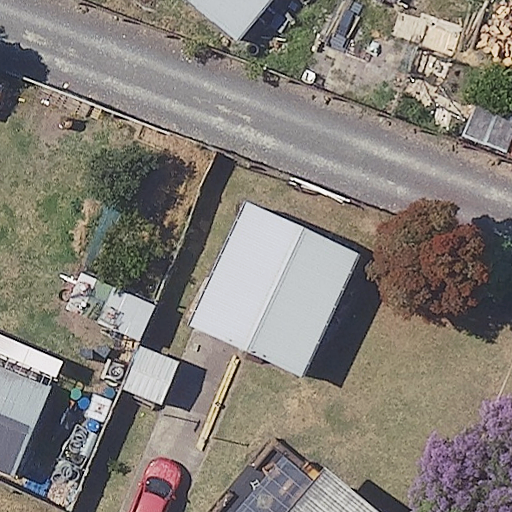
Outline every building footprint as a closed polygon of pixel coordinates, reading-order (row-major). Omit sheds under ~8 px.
[(262,0),(181,0),(232,39),(262,0)] [(412,41),(326,20),(312,77),(398,98),(412,41)] [(350,249),(234,199),(180,324),(296,374),(350,249)] [(40,388),(0,370),(0,474),(1,475),(40,388)] [(363,511),(313,472),(280,511),(363,511)]
